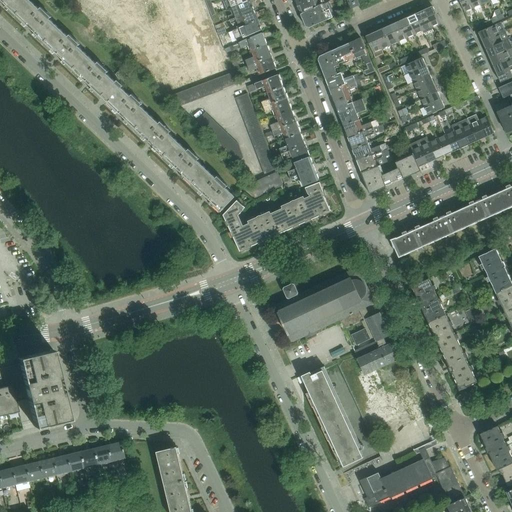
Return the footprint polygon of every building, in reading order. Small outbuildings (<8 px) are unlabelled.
[(0,0),(0,1),(16,16),(30,1),(29,0),(0,0)] [(115,0),(104,0),(103,2),(116,15),(123,8),(115,0)] [(193,0),(178,6),(181,14),(197,8),(195,4),(193,0)] [(255,10),(250,0),(233,7),(235,13),(229,16),(231,20),(255,10)] [(304,0),(297,3),(297,4),(301,13),(301,14),(320,5),(321,5),(325,3),(323,0),(304,0)] [(347,0),(352,9),(360,5),(357,0),(347,0)] [(458,0),(465,13),(473,9),(469,0),(458,0)] [(469,0),(473,9),(482,5),(479,0),(469,0)] [(59,29),(30,1),(16,16),(45,44),(59,29)] [(320,5),(301,14),(305,26),(310,28),(314,26),(333,18),(335,17),(328,1),(325,3),(321,5),(320,5)] [(103,2),(96,10),(109,23),(116,15),(103,2)] [(424,10),(431,27),(440,23),(432,6),(424,10)] [(197,8),(181,14),(184,22),(200,16),(198,12),(197,8)] [(258,20),(255,10),(231,20),(232,24),(235,30),(241,28),(258,20)] [(424,10),(415,14),(423,31),(425,36),(433,32),(431,27),(424,10)] [(217,13),(216,14),(212,15),(215,23),(220,21),(217,13)] [(407,17),(415,35),(423,31),(415,14),(407,17)] [(131,16),(118,29),(124,36),(137,22),(131,16)] [(200,16),(184,22),(187,30),(203,24),(202,21),(200,16)] [(399,21),(407,39),(415,35),(407,17),(399,21)] [(262,30),(258,20),(241,28),(235,30),(234,30),(238,41),(239,40),(262,30)] [(391,25),(398,42),(407,39),(399,21),(391,25)] [(137,22),(124,36),(130,41),(143,28),(137,22)] [(478,33),(482,42),(504,32),(500,23),(478,33)] [(203,24),(187,30),(191,38),(206,32),(205,28),(203,24)] [(382,29),(390,46),(398,42),(391,25),(382,29)] [(143,28),(130,41),(137,47),(149,34),(143,28)] [(59,29),(45,44),(74,72),(88,56),(59,29)] [(390,46),(382,29),(374,32),(382,50),(390,46)] [(206,32),(191,38),(194,46),(209,40),(208,37),(206,32)] [(382,50),(374,32),(365,36),(373,54),(375,58),(384,54),(382,50)] [(482,42),(485,50),(507,40),(504,32),(482,42)] [(252,51),(268,45),(263,33),(249,38),(230,48),(232,52),(242,47),(242,48),(250,45),(252,51)] [(149,34),(137,47),(143,53),(156,40),(149,34)] [(361,38),(349,43),(355,56),(356,59),(362,56),(368,69),(364,71),(366,75),(375,71),(361,38)] [(209,40),(194,46),(197,55),(213,49),(211,44),(209,40)] [(485,50),(489,58),(511,48),(507,40),(485,50)] [(157,42),(145,55),(151,61),(164,48),(157,42)] [(349,43),(332,51),(339,64),(355,56),(349,43)] [(248,66),(273,56),(268,45),(252,51),(255,57),(246,60),(248,66)] [(164,48),(151,61),(157,67),(170,54),(164,48)] [(489,58),(492,66),(511,57),(511,50),(511,48),(489,58)] [(213,49),(197,55),(200,63),(216,57),(214,53),(213,49)] [(339,65),(339,64),(332,51),(320,56),(318,60),(326,79),(338,74),(335,67),(339,65)] [(170,54),(157,67),(163,73),(176,60),(170,54)] [(101,98),(116,83),(88,56),(74,72),(101,98)] [(261,75),(277,68),(273,56),(248,66),(250,70),(250,71),(259,68),(261,75)] [(216,57),(200,63),(203,71),(219,65),(217,60),(216,57)] [(511,57),(492,66),(496,74),(511,67),(511,57)] [(235,71),(240,70),(235,58),(231,59),(235,71)] [(405,76),(426,67),(422,58),(401,67),(405,76)] [(176,60),(163,73),(169,79),(182,66),(176,60)] [(219,65),(203,71),(206,79),(222,73),(221,69),(219,65)] [(390,69),(389,66),(388,65),(377,70),(380,74),(390,69)] [(129,70),(124,66),(118,72),(123,76),(129,70)] [(182,66),(169,79),(175,85),(188,71),(182,66)] [(240,70),(235,71),(237,75),(250,70),(248,66),(240,70)] [(413,83),(430,75),(426,67),(409,74),(413,83)] [(511,67),(496,74),(500,83),(511,78),(511,67)] [(188,71),(175,85),(182,91),(194,78),(188,71)] [(234,72),(229,74),(233,85),(238,83),(234,72)] [(338,74),(326,79),(330,91),(359,80),(364,78),(363,75),(358,77),(357,74),(353,76),(344,79),(341,73),(338,75),(338,74)] [(229,74),(224,76),(228,87),(233,85),(229,74)] [(268,93),(284,87),(279,74),(255,84),(247,87),(249,92),(257,89),(266,86),(268,93)] [(430,75),(413,83),(417,90),(434,83),(430,75)] [(224,76),(219,78),(223,89),(228,87),(224,76)] [(215,80),(214,80),(218,93),(224,91),(223,89),(219,78),(215,80)] [(210,82),(208,82),(213,95),(218,93),(214,80),(213,80),(210,82)] [(359,80),(330,91),(335,102),(350,96),(348,91),(357,87),(361,85),(359,80)] [(511,98),(511,97),(511,81),(498,88),(503,98),(510,95),(511,98)] [(207,82),(203,84),(207,97),(213,95),(208,82),(207,82)] [(101,98),(135,130),(149,115),(116,83),(101,98)] [(420,98),(437,90),(434,83),(417,90),(420,98)] [(203,84),(197,86),(202,99),(207,97),(203,84)] [(195,87),(192,88),(197,101),(202,99),(197,86),(195,87)] [(264,107),(288,98),(284,87),(268,93),(270,98),(262,102),(264,107)] [(190,89),(187,90),(191,103),(197,101),(192,88),(190,89)] [(184,91),(181,92),(186,105),(191,103),(187,90),(185,91),(184,91)] [(424,106),(441,99),(437,90),(420,98),(424,106)] [(178,93),(169,96),(180,107),(186,105),(181,92),(178,93)] [(236,98),(238,104),(250,99),(248,93),(236,98)] [(350,96),(335,102),(339,114),(367,104),(370,102),(368,96),(362,99),(353,102),(350,96)] [(275,110),(277,116),(293,110),(288,98),(264,107),(266,113),(275,110)] [(240,109),(252,104),(250,99),(238,104),(240,109)] [(428,116),(445,108),(441,99),(424,106),(428,116)] [(240,109),(242,114),(254,109),(252,104),(240,109)] [(367,104),(339,114),(343,126),(359,120),(357,113),(366,109),(369,108),(367,104)] [(511,104),(499,111),(509,133),(511,131),(511,104)] [(244,120),(256,115),(254,109),(242,114),(244,120)] [(297,122),(293,110),(277,116),(279,122),(271,125),(273,131),(297,122)] [(196,122),(200,127),(210,117),(205,113),(196,122)] [(178,142),(149,115),(135,130),(163,157),(178,142)] [(244,120),(246,125),(258,120),(256,115),(244,120)] [(468,119),(478,141),(486,137),(478,120),(476,116),(468,119)] [(494,134),(487,116),(478,120),(486,137),(494,134)] [(214,121),(210,117),(200,127),(205,131),(214,121)] [(460,123),(470,145),(478,141),(468,119),(460,123)] [(248,131),(260,126),(258,120),(246,125),(248,131)] [(359,120),(343,126),(348,137),(377,127),(379,126),(377,120),(371,122),(361,126),(359,120)] [(209,135),(218,125),(214,121),(205,131),(209,135)] [(297,122),(273,131),(275,137),(284,133),(286,139),(302,133),(297,122)] [(451,127),(453,131),(461,148),(470,145),(460,123),(451,127)] [(223,129),(218,125),(209,135),(213,139),(223,129)] [(248,131),(250,136),(262,131),(260,126),(248,131)] [(377,127),(348,137),(352,149),(368,143),(366,137),(376,133),(379,132),(377,127)] [(218,143),(227,133),(223,129),(213,139),(218,143)] [(252,142),(264,137),(262,131),(250,136),(252,142)] [(461,148),(453,131),(445,135),(453,152),(461,148)] [(231,137),(227,133),(218,143),(222,147),(231,137)] [(302,133),(286,139),(288,145),(280,148),(282,154),(306,145),(302,133)] [(453,152),(445,135),(437,138),(444,156),(453,152)] [(226,151),(236,141),(231,137),(222,147),(226,151)] [(252,142),(255,147),(266,142),(264,137),(252,142)] [(427,138),(419,141),(428,163),(437,159),(429,142),(428,142),(427,138)] [(444,156),(437,138),(429,142),(437,159),(444,156)] [(226,151),(231,155),(240,146),(236,141),(226,151)] [(421,166),(428,163),(419,141),(411,145),(413,149),(421,166)] [(192,184),(206,169),(178,142),(163,157),(192,184)] [(257,152),(268,147),(266,142),(255,147),(257,152)] [(368,143),(352,149),(357,161),(387,149),(385,144),(370,149),(368,143)] [(311,157),(306,145),(282,154),(284,160),(292,156),(295,163),(311,157)] [(244,157),(240,146),(231,155),(238,162),(244,157)] [(257,152),(259,158),(270,153),(268,147),(257,152)] [(274,157),(282,154),(280,148),(272,151),(274,157)] [(387,149),(357,161),(361,172),(378,166),(388,162),(385,157),(389,155),(387,149)] [(261,163),(272,158),(270,153),(259,158),(261,163)] [(370,194),(421,171),(414,155),(397,162),(399,169),(382,176),(378,166),(361,172),(370,194)] [(311,157),(295,163),(297,169),(289,172),(291,178),(315,168),(311,157)] [(261,163),(263,169),(274,164),(272,158),(261,163)] [(263,169),(265,174),(276,169),(274,164),(263,169)] [(319,180),(315,168),(291,178),(293,183),(301,180),(304,186),(319,180)] [(192,184),(220,212),(235,196),(206,169),(192,184)] [(278,172),(266,177),(254,182),(246,190),(255,198),(283,186),(278,172)] [(289,174),(282,177),(285,184),(291,181),(289,174)] [(310,194),(311,197),(322,192),(324,191),(320,182),(306,188),(308,195),(310,194)] [(511,186),(500,192),(508,210),(511,207),(511,186)] [(311,197),(282,210),(291,229),(331,211),(322,192),(311,197)] [(500,192),(495,195),(493,195),(462,209),(470,227),(485,220),(486,223),(492,220),(490,218),(502,212),(508,210),(500,192)] [(252,246),(243,227),(238,216),(244,211),(236,204),(239,202),(237,201),(223,215),(240,252),(252,246)] [(428,225),(436,242),(449,237),(450,239),(456,237),(455,234),(470,227),(462,209),(428,225)] [(291,229),(282,210),(243,227),(252,246),(291,229)] [(395,247),(400,259),(418,251),(419,253),(424,251),(423,248),(436,242),(428,225),(409,233),(405,228),(390,235),(394,248),(395,247)] [(511,281),(497,248),(479,256),(495,289),(511,281)] [(315,331),(340,319),(366,307),(375,303),(358,267),(299,294),(294,283),(283,288),(288,299),(275,305),(291,342),(306,335),(308,340),(317,336),(315,331)] [(445,312),(430,279),(413,287),(428,319),(445,312)] [(511,321),(511,281),(495,289),(510,322),(511,321)] [(376,341),(384,338),(390,335),(380,313),(370,317),(366,307),(340,319),(345,329),(365,319),(376,341)] [(428,319),(443,352),(461,345),(445,312),(428,319)] [(370,340),(365,329),(352,335),(357,346),(370,340)] [(393,341),(355,356),(361,374),(358,375),(368,400),(365,401),(368,409),(365,410),(371,424),(408,410),(411,419),(425,413),(411,376),(394,383),(396,387),(386,391),(377,368),(400,359),(393,341)] [(443,352),(459,385),(465,382),(467,387),(478,382),(461,345),(443,352)] [(0,416),(8,414),(18,412),(23,430),(35,427),(69,419),(63,390),(54,392),(53,385),(47,386),(41,359),(0,368),(0,416)] [(307,394),(342,469),(365,459),(324,371),(313,376),(312,372),(303,377),(310,393),(307,394)] [(511,463),(511,454),(498,426),(481,434),(498,470),(500,469),(511,463)] [(440,444),(438,440),(413,451),(415,455),(440,444)] [(108,445),(112,461),(125,458),(121,442),(108,445)] [(98,464),(112,461),(108,445),(94,448),(98,464)] [(166,486),(186,482),(177,447),(158,452),(166,486)] [(84,468),(98,464),(94,448),(80,452),(84,468)] [(67,455),(71,471),(84,468),(80,452),(67,455)] [(57,474),(71,471),(67,455),(53,458),(57,474)] [(39,462),(43,478),(57,474),(53,458),(39,462)] [(463,493),(452,468),(450,469),(446,460),(432,463),(430,458),(382,480),(379,474),(362,481),(370,498),(366,499),(370,509),(434,479),(433,478),(438,476),(449,500),(463,493)] [(29,481),(43,478),(39,462),(25,465),(29,481)] [(511,463),(500,469),(502,474),(509,487),(511,485),(511,463)] [(15,484),(29,481),(25,465),(11,468),(15,484)] [(0,470),(0,481),(1,488),(15,484),(11,468),(0,470)] [(193,511),(186,482),(166,486),(172,511),(193,511)] [(82,490),(75,492),(77,499),(83,497),(82,490)] [(73,491),(65,493),(67,502),(75,500),(73,491)] [(472,511),(465,497),(448,505),(451,511),(450,511),(472,511)]
